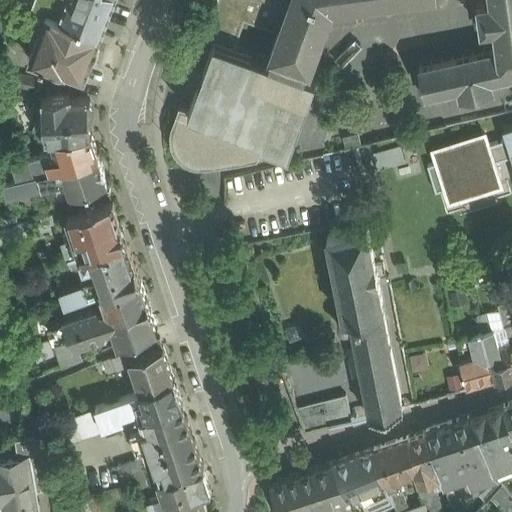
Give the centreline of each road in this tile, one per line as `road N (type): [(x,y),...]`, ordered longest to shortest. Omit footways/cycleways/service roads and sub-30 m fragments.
road 1 (residential): [(172,0),(127,110),(239,476)]
road 2 (residential): [(511,385),(239,476)]
